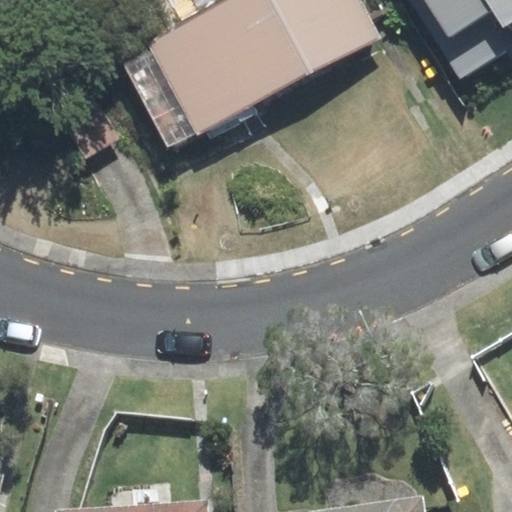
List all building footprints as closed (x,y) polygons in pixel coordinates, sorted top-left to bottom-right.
[(0,0),(0,39),(61,0),(0,0)] [(233,0),(239,11),(131,68),(180,160),(400,44),(376,0),(233,0)] [(412,0),(426,24),(467,0),(412,0)] [(132,138),(84,75),(49,101),(98,164),(132,138)] [(0,511),(13,511),(23,468),(0,463),(0,511)] [(437,511),(436,501),(327,510),(326,511),(437,511)]
